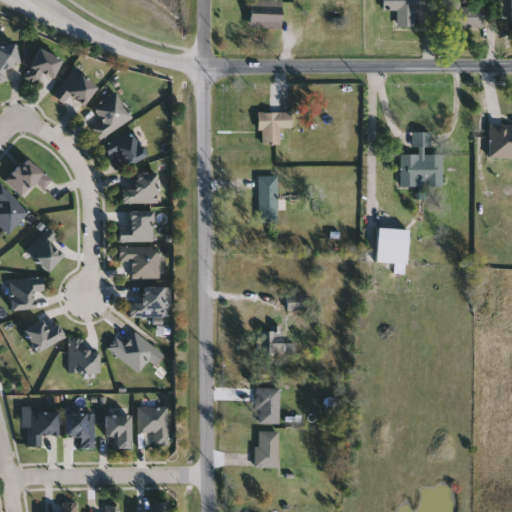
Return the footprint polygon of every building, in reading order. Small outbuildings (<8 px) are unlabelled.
[(281,0),(281,28),(251,28),(251,0),(281,0)] [(415,0),(415,27),(397,27),(397,9),(383,9),(383,0),(415,0)] [(484,26),(446,26),(446,0),(460,0),(460,7),(484,7),(484,26)] [(8,81),(0,82),(0,45),(15,42),(20,63),(5,67),(8,81)] [(43,73),(38,84),(25,78),(39,48),(62,59),(54,78),(43,73)] [(98,87),(84,104),(72,94),(64,104),(53,95),(76,68),(98,87)] [(133,118),(100,141),(92,129),(103,122),(93,107),(116,92),(133,118)] [(260,145),(260,113),(292,113),(292,129),(280,129),(280,145),(260,145)] [(511,158),(489,158),(489,125),(511,125),(511,158)] [(105,144),(135,130),(147,157),(117,170),(105,144)] [(430,132),(430,140),(430,154),(443,154),(443,187),(400,187),(401,154),(413,154),(413,140),(413,132),(430,132)] [(44,189),(36,181),(22,196),(5,181),(27,157),(52,181),(44,189)] [(134,173),(156,173),(157,203),(123,204),(123,188),(135,188),(134,173)] [(259,224),(259,177),(278,177),(278,224),(259,224)] [(8,234),(0,226),(0,204),(1,203),(0,202),(0,186),(2,184),(30,212),(8,234)] [(153,242),(119,242),(119,227),(130,227),(130,211),(153,211),(153,242)] [(52,244),(64,256),(48,271),(27,250),(50,228),(59,237),(52,244)] [(408,229),(407,264),(377,263),(378,228),(408,229)] [(132,278),(132,261),(120,261),(120,247),(158,247),(158,278),(132,278)] [(43,292),(34,292),(34,309),(11,309),(10,279),(43,278),(43,292)] [(163,317),(130,317),(130,303),(142,303),(142,286),(163,286),(163,317)] [(287,309),(287,296),(303,296),(303,309),(287,309)] [(38,353),(24,330),(42,319),(48,328),(57,323),(65,336),(38,353)] [(125,344),(135,331),(157,349),(138,372),(108,347),(117,337),(125,344)] [(99,372),(69,372),(69,340),(83,340),(83,350),(99,350),(99,372)] [(258,387),(280,387),(280,424),(258,424),(258,387)] [(168,407),(168,445),(154,445),(154,431),(139,431),(139,407),(168,407)] [(28,447),(28,412),(58,412),(58,435),(42,435),(42,447),(28,447)] [(95,412),(95,448),(81,448),(81,435),(64,435),(64,412),(95,412)] [(105,414),(131,414),(131,447),(116,447),(116,436),(105,436),(105,414)] [(279,431),(279,467),(256,467),(256,431),(279,431)] [(63,511),(63,502),(77,502),(77,511),(63,511)] [(154,511),(154,502),(168,502),(168,511),(154,511)]
